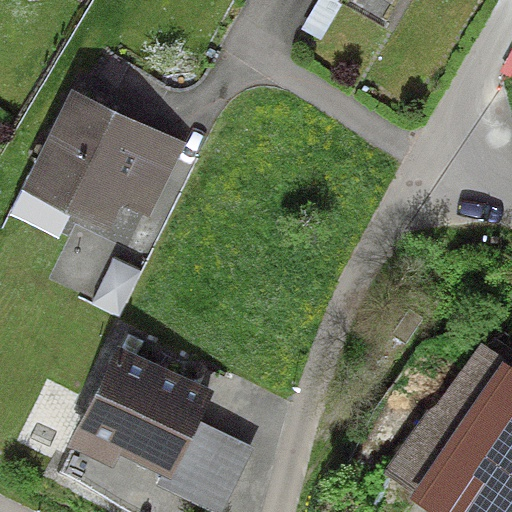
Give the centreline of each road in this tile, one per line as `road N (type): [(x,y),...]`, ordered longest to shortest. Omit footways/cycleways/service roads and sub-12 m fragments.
road 1 (residential): [(433,170),(334,351),(278,511)]
road 2 (residential): [(511,17),(433,170)]
